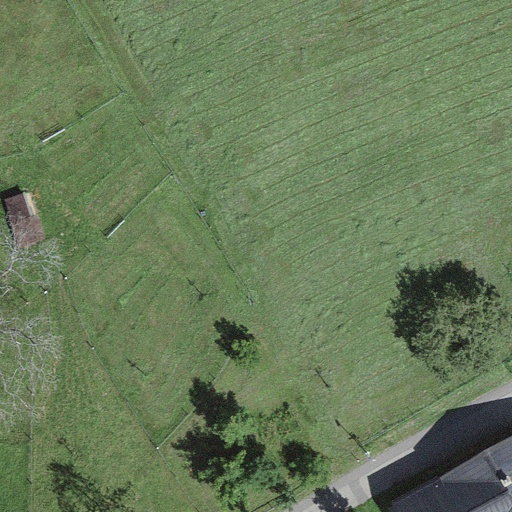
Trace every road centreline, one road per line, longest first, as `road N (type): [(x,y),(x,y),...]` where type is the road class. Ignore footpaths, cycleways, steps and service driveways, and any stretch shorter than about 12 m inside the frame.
road 1 (track): [(441,436),(421,371),(411,295),(511,196)]
road 2 (unclassified): [(511,409),(441,436),(336,511)]
